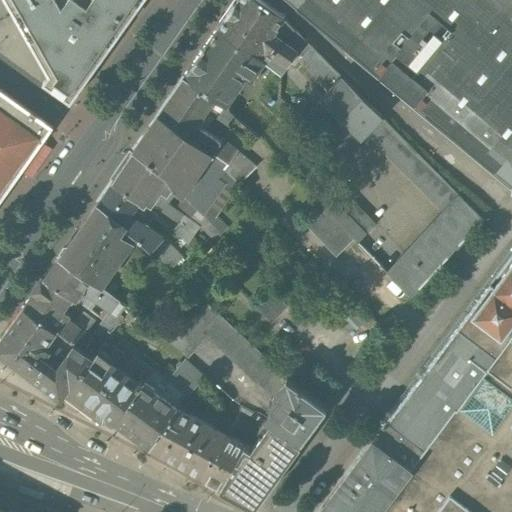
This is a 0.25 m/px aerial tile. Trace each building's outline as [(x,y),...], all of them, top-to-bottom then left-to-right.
[(43,82),(71,103),(143,0),(5,0),(48,75),(43,82)] [(283,18),(256,0),(237,0),(218,28),(263,60),(263,61),(280,74),(297,52),(272,34),(283,18)] [(511,0),(290,0),(511,182),(511,0)] [(263,60),(218,28),(184,76),(216,98),(224,106),(242,80),(251,79),(254,82),(261,73),(256,69),(263,61),(263,60)] [(382,118),(310,46),(300,61),(330,91),(324,97),(363,137),(367,133),(382,118)] [(184,76),(160,113),(229,162),(237,151),(222,140),(219,140),(197,124),(210,106),(224,116),(228,109),(224,106),(216,98),(184,76)] [(0,202),(53,127),(0,89),(0,202)] [(229,162),(160,113),(134,150),(163,172),(183,145),(208,163),(205,168),(218,177),(225,168),(229,162)] [(484,219),(382,118),(367,133),(445,211),(388,272),(412,297),(484,219)] [(256,136),(241,121),(233,130),(249,144),(256,136)] [(163,172),(134,150),(113,180),(140,201),(148,190),(158,197),(161,193),(151,186),(154,180),(156,182),(163,172)] [(257,165),(237,151),(229,162),(225,168),(239,183),(257,165)] [(205,168),(190,188),(171,174),(168,178),(174,186),(185,196),(203,213),(214,224),(220,218),(208,207),(226,183),(218,177),(205,168)] [(140,222),(130,215),(140,201),(113,180),(98,202),(125,223),(122,227),(133,235),(139,240),(150,250),(161,237),(162,236),(140,222)] [(377,223),(338,183),(320,202),(355,239),(358,241),(377,223)] [(158,197),(148,190),(140,201),(150,209),(161,217),(177,232),(184,224),(188,227),(190,223),(187,221),(189,219),(158,197)] [(203,213),(185,196),(179,204),(191,213),(190,215),(197,220),(203,213)] [(150,209),(140,201),(130,215),(140,222),(150,209)] [(98,202),(60,256),(99,285),(130,243),(128,242),(133,235),(122,227),(125,223),(98,202)] [(355,239),(320,202),(302,219),(337,256),(355,239)] [(161,237),(150,250),(170,268),(175,262),(165,253),(171,247),(161,237)] [(511,255),(429,365),(466,394),(511,334),(511,255)] [(99,285),(60,256),(45,278),(71,296),(75,298),(80,291),(81,292),(85,286),(88,288),(88,293),(109,309),(118,316),(126,305),(113,296),(99,285)] [(92,336),(66,316),(68,313),(62,309),(71,296),(45,278),(25,306),(57,330),(82,349),(92,336)] [(136,298),(120,286),(113,296),(126,305),(129,308),(136,298)] [(272,290),(256,307),(273,322),(288,305),(272,290)] [(57,330),(25,306),(0,340),(0,346),(1,352),(27,371),(38,356),(44,359),(51,350),(45,346),(49,341),(57,330)] [(118,316),(109,309),(103,318),(105,319),(100,325),(109,333),(117,323),(118,316)] [(288,378),(217,312),(201,331),(190,321),(170,342),(187,356),(205,335),(223,347),(221,350),(232,357),(231,358),(240,364),(239,365),(250,372),(249,374),(259,380),(258,382),(276,395),(288,379),(288,378)] [(92,336),(82,349),(90,355),(91,356),(92,356),(103,341),(109,333),(100,325),(92,336)] [(82,349),(57,330),(49,341),(54,345),(51,350),(44,359),(38,356),(27,371),(55,392),(58,393),(61,393),(64,393),(67,391),(91,356),(90,355),(82,349)] [(511,334),(466,394),(470,397),(505,425),(511,416),(511,334)] [(129,359),(103,341),(92,356),(91,356),(67,391),(104,418),(107,414),(115,420),(153,369),(134,353),(129,359)] [(186,358),(167,379),(185,395),(187,396),(205,376),(186,358)] [(466,394),(429,365),(374,439),(412,467),(466,394)] [(153,369),(115,420),(151,446),(177,406),(185,395),(167,379),(153,369)] [(235,384),(218,369),(209,379),(225,394),(235,384)] [(276,395),(269,404),(274,408),(266,419),(270,422),(273,423),(299,442),(326,406),(288,378),(288,379),(276,395)] [(470,397),(466,394),(412,467),(378,511),(429,511),(446,491),(473,511),(511,511),(511,429),(505,425),(470,397)] [(227,433),(177,406),(151,446),(203,476),(227,433)] [(252,447),(227,433),(203,476),(254,504),(299,442),(273,423),(270,422),(252,447)] [(374,439),(318,511),(378,511),(412,467),(374,439)] [(473,511),(446,491),(429,511),(473,511)]
